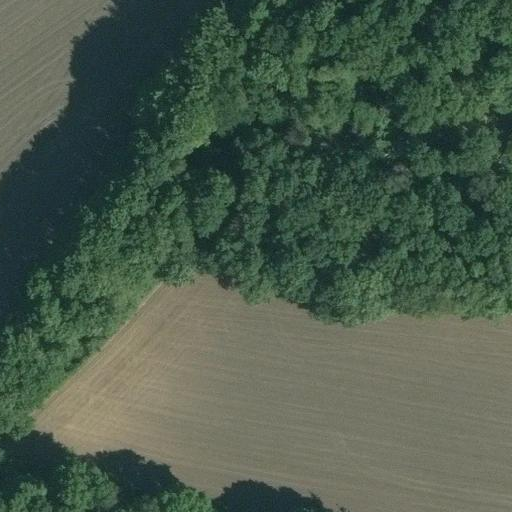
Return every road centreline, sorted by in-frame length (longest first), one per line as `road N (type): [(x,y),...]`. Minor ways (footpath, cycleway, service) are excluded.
road 1 (track): [(0,401),(61,326),(235,147)]
road 2 (track): [(511,191),(322,172),(235,147)]
